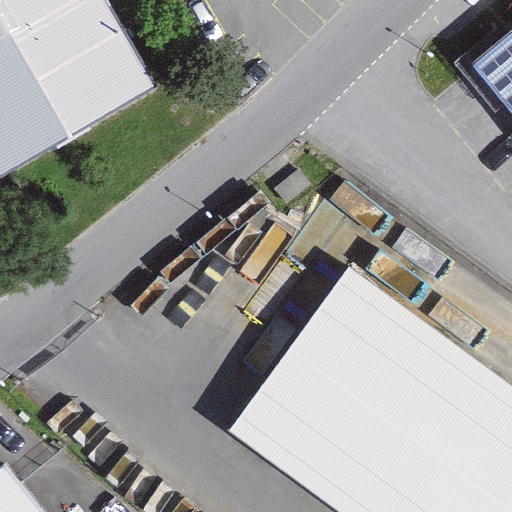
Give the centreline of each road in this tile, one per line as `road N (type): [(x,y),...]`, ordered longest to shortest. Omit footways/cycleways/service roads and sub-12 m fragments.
road 1 (residential): [(0,355),(403,0)]
road 2 (unknown): [(324,70),(511,227)]
